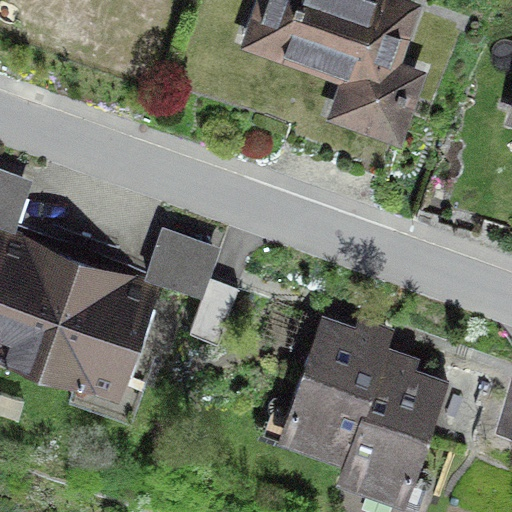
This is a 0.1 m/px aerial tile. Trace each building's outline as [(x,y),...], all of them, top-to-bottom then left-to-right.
[(418,0),(417,0),(250,0),(234,45),(334,83),(321,116),(397,144),(424,70),(396,60),(418,0)] [(0,228),(5,230),(24,178),(0,169),(0,228)] [(212,246),(157,225),(136,277),(152,283),(192,299),(201,275),(212,246)] [(0,356),(39,370),(80,257),(5,230),(0,228),(0,356)] [(80,257),(39,370),(111,396),(152,283),(136,277),(80,257)] [(213,345),(235,287),(201,275),(192,299),(179,332),(213,345)] [(381,345),(387,327),(353,314),(348,326),(315,313),(266,439),(333,465),(381,345)] [(381,345),(333,465),(326,483),(391,509),(442,380),(409,367),(413,357),(381,345)]
